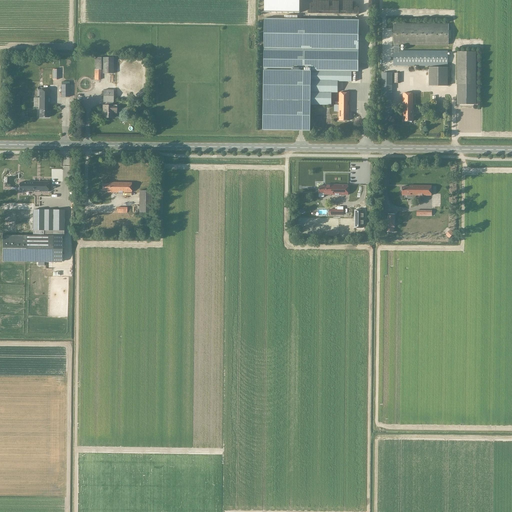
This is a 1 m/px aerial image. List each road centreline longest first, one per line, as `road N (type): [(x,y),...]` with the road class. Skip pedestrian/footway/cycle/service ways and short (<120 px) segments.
road 1 (secondary): [(0,144),(511,150)]
road 2 (track): [(286,147),(287,245),(369,245),(368,257)]
